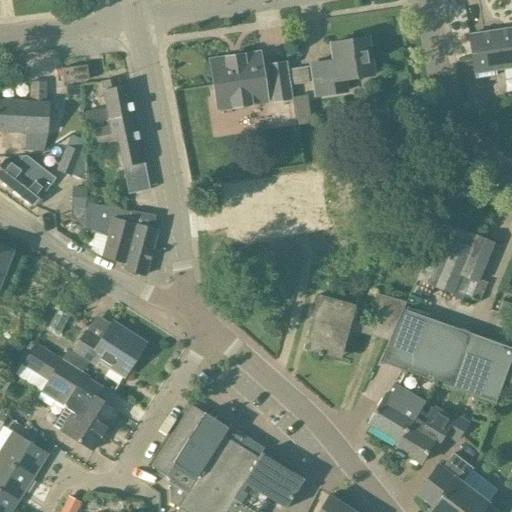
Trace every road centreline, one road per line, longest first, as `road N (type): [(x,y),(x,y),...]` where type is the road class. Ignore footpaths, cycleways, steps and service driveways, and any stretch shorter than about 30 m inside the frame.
road 1 (tertiary): [(188,298),(138,16)]
road 2 (tertiary): [(389,511),(317,425),(213,331)]
road 3 (residential): [(188,298),(159,297),(105,273),(0,209)]
road 4 (residential): [(511,181),(454,133),(425,0)]
road 5 (residential): [(213,331),(118,482)]
road 6 (residential): [(0,38),(138,16)]
road 7 (residential): [(138,16),(263,0)]
